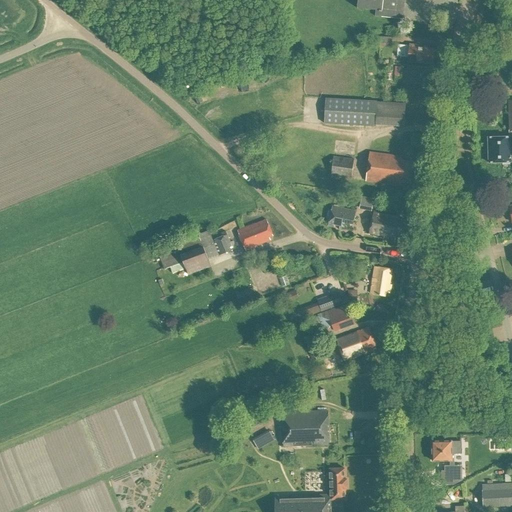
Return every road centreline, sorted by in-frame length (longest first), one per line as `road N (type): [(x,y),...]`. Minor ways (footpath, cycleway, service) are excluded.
road 1 (unclassified): [(421,257),(310,236),(170,101),(65,18)]
road 2 (tertiary): [(405,511),(402,373),(421,257)]
road 3 (tertiary): [(426,249),(466,0)]
